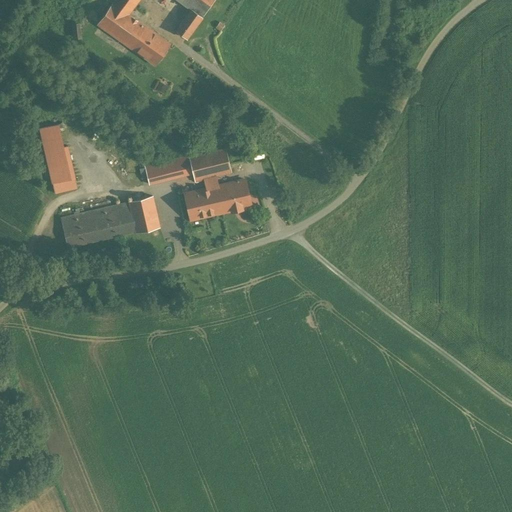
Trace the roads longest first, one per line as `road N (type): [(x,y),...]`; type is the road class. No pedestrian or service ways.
road 1 (unclassified): [(0,305),(23,288),(182,264),(286,232),(325,211),(376,154),(431,47),(480,0)]
road 2 (track): [(286,232),(511,405)]
